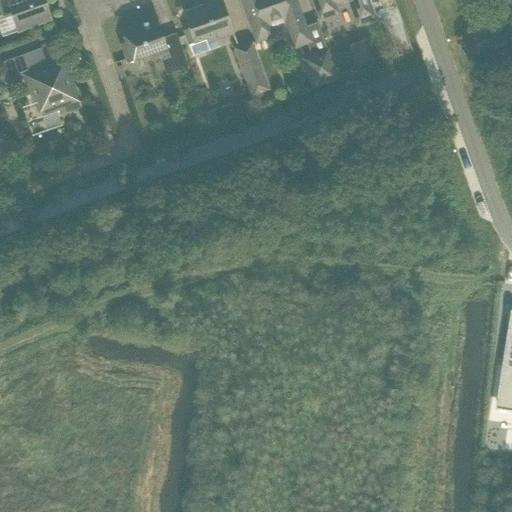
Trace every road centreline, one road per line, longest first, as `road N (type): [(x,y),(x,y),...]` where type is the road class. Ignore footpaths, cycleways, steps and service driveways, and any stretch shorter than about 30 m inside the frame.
road 1 (residential): [(21,190),(133,152),(83,12)]
road 2 (residential): [(421,0),(474,157),(511,240)]
